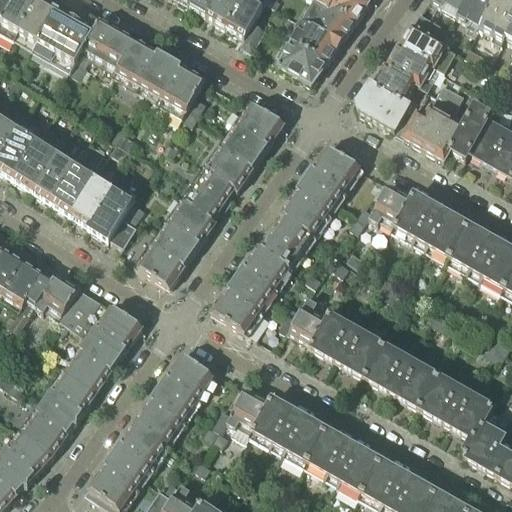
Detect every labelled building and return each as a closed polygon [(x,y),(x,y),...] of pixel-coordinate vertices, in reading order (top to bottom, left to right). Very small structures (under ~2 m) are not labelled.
[(0,0),(0,30),(16,0),(0,0)] [(0,41),(6,46),(14,50),(37,7),(31,3),(31,4),(23,0),(16,0),(0,30),(0,41)] [(171,0),(169,5),(188,15),(196,0),(171,0)] [(206,26),(220,0),(196,0),(188,15),(206,26)] [(220,0),(206,26),(225,36),(243,3),(244,0),(220,0)] [(244,0),(243,3),(225,36),(244,47),(252,32),(255,27),(264,10),(267,5),(258,0),(244,0)] [(348,0),(306,0),(304,4),(314,9),(354,32),(363,18),(364,18),(369,11),(351,1),(348,0)] [(435,0),(429,9),(455,24),(468,0),(435,0)] [(468,0),(455,24),(478,38),(499,0),(468,0)] [(511,0),(499,0),(478,38),(502,51),(504,47),(511,32),(511,0)] [(268,4),(267,5),(264,10),(274,16),(278,9),(268,4)] [(37,7),(14,50),(20,53),(32,60),(55,18),(44,12),(45,11),(37,7)] [(314,9),(301,30),(340,52),(345,45),(354,32),(314,9)] [(32,60),(51,71),(75,29),(68,24),(67,25),(55,18),(32,60)] [(410,36),(438,52),(445,41),(446,38),(420,22),(412,34),(410,36)] [(262,31),(255,27),(252,32),(260,36),(262,31)] [(299,28),(286,50),(325,73),(326,73),(325,72),(335,59),(340,52),(301,30),(299,28)] [(76,71),(83,59),(93,40),(81,33),(82,32),(75,29),(51,71),(69,81),(69,80),(70,81),(76,71)] [(83,59),(98,68),(116,39),(99,29),(93,40),(83,59)] [(252,60),(264,38),(252,32),(244,47),(240,54),(252,60)] [(398,54),(397,55),(431,75),(438,80),(450,59),(448,58),(438,52),(410,36),(409,38),(406,42),(404,48),(400,55),(398,54)] [(98,68),(117,79),(135,49),(116,39),(98,68)] [(445,41),(438,52),(448,58),(450,59),(450,58),(448,57),(454,46),(445,41)] [(115,82),(132,92),(152,59),(135,49),(117,79),(115,82)] [(325,73),(286,50),(285,49),(276,64),(272,71),(311,94),(325,73)] [(384,74),(384,75),(419,96),(427,99),(431,92),(423,88),(431,75),(397,55),(396,57),(392,62),(390,67),(386,75),(384,74)] [(132,92),(150,102),(169,69),(152,59),(132,92)] [(475,73),(485,79),(489,71),(479,66),(475,73)] [(169,69),(150,102),(148,106),(160,112),(162,109),(185,122),(183,125),(193,130),(201,116),(192,111),(193,108),(204,89),(169,69)] [(76,71),(70,81),(77,85),(83,75),(76,71)] [(369,95),(408,117),(415,121),(419,115),(421,111),(408,104),(414,93),(419,96),(384,75),(382,78),(378,83),(377,87),(372,96),(369,95)] [(13,84),(21,90),(25,85),(17,79),(13,84)] [(402,146),(423,158),(456,100),(442,92),(429,117),(428,116),(423,125),(416,121),(412,129),(402,146)] [(394,141),(402,146),(412,129),(404,125),(408,117),(369,95),(356,114),(357,121),(371,129),(394,141)] [(443,169),(449,159),(464,134),(463,133),(454,128),(454,130),(451,128),(456,119),(455,118),(462,103),(456,100),(423,158),(443,169)] [(462,168),(463,168),(489,123),(474,114),(463,133),(464,134),(449,159),(463,167),(462,168)] [(233,132),(223,146),(259,168),(283,134),(250,115),(249,116),(236,134),(233,132)] [(0,164),(19,134),(0,122),(0,164)] [(468,160),(489,172),(509,136),(505,134),(502,139),(485,129),(489,123),(463,168),(464,169),(465,167),(464,167),(468,160)] [(35,142),(40,145),(46,134),(41,131),(35,142)] [(0,180),(12,188),(36,152),(38,147),(30,142),(32,139),(21,132),(19,134),(0,164),(0,180)] [(489,172),(510,184),(511,180),(511,144),(511,141),(511,137),(509,136),(489,172)] [(112,149),(116,151),(125,157),(131,149),(117,140),(112,149)] [(204,180),(233,199),(236,201),(259,168),(223,146),(217,155),(221,157),(204,180)] [(135,163),(125,157),(116,151),(110,161),(129,173),(135,163)] [(12,188),(31,200),(54,163),(57,159),(48,153),(45,158),(36,152),(12,188)] [(163,159),(172,164),(176,157),(167,152),(163,159)] [(326,158),(303,190),(338,214),(345,203),(342,201),(348,192),(359,177),(326,158)] [(31,200),(51,213),(75,177),(78,171),(68,166),(65,170),(54,163),(31,200)] [(51,213),(69,225),(96,183),(87,177),(84,182),(75,177),(51,213)] [(193,197),(182,212),(211,230),(218,220),(221,222),(229,211),(226,208),(233,199),(204,180),(193,197)] [(87,237),(88,237),(115,195),(96,183),(69,225),(87,236),(87,237)] [(279,223),(283,226),(311,245),(327,222),(330,225),(338,214),(303,190),(279,223)] [(392,237),(393,237),(412,207),(388,193),(380,207),(370,224),(364,219),(351,236),(358,241),(367,228),(377,234),(379,230),(392,238),(392,237)] [(107,250),(108,248),(131,213),(135,207),(115,195),(88,237),(107,250)] [(414,249),(425,255),(443,225),(412,207),(393,237),(412,248),(409,253),(411,255),(414,249)] [(164,230),(155,243),(190,267),(214,232),(211,230),(182,212),(168,233),(164,230)] [(131,213),(108,248),(121,256),(122,256),(136,236),(131,232),(140,219),(131,213)] [(428,257),(447,268),(465,237),(464,237),(443,225),(425,255),(422,261),(424,262),(428,257)] [(267,248),(260,257),(288,277),(311,245),(283,226),(275,236),(272,234),(264,245),(267,248)] [(470,281),(479,286),(498,256),(466,238),(466,237),(465,237),(447,268),(468,280),(464,285),(467,286),(470,281)] [(190,267),(155,243),(149,253),(152,255),(137,276),(136,277),(165,296),(166,295),(171,294),(171,295),(190,267)] [(257,255),(233,290),(269,313),(277,302),(273,300),(288,277),(260,257),(257,255)] [(482,287),(500,298),(511,279),(511,264),(498,256),(479,286),(476,292),(478,293),(482,287)] [(0,303),(2,304),(22,273),(19,271),(18,269),(14,266),(11,266),(4,261),(0,267),(0,303)] [(34,316),(56,283),(46,276),(41,285),(32,279),(32,277),(27,274),(25,275),(22,273),(2,304),(0,306),(0,309),(18,320),(14,326),(8,336),(17,342),(34,316)] [(511,279),(500,298),(511,304),(511,279)] [(305,289),(314,295),(313,295),(322,300),(327,294),(309,282),(305,289)] [(65,289),(56,283),(34,316),(42,322),(45,319),(57,328),(58,328),(79,298),(65,289)] [(375,301),(390,309),(398,294),(384,286),(375,301)] [(269,313),(233,290),(213,319),(214,320),(215,324),(214,325),(244,342),(258,321),(261,323),(269,313)] [(94,337),(109,316),(79,298),(58,328),(69,336),(83,346),(91,335),(94,337)] [(309,356),(309,357),(328,325),(327,324),(314,316),(316,313),(307,308),(298,322),(292,319),(282,337),(290,341),(288,344),(289,345),(289,344),(309,356)] [(109,316),(94,337),(91,335),(83,346),(118,371),(139,341),(138,340),(137,335),(138,335),(109,316)] [(430,331),(445,340),(453,325),(438,317),(430,331)] [(2,333),(8,336),(14,326),(9,323),(2,333)] [(311,357),(332,369),(349,337),(352,332),(349,331),(347,336),(328,325),(309,357),(310,357),(311,357)] [(58,328),(57,328),(52,335),(64,343),(69,336),(58,328)] [(363,387),(364,387),(382,356),(362,344),(365,340),(362,338),(360,343),(349,337),(332,369),(363,386),(363,387)] [(79,360),(64,381),(96,402),(118,371),(83,346),(75,357),(79,360)] [(484,363),(499,371),(507,356),(493,348),(484,363)] [(365,387),(386,399),(404,368),(407,364),(405,362),(402,367),(382,356),(364,387),(365,388),(365,387)] [(1,373),(9,377),(16,367),(8,362),(1,373)] [(180,365),(157,398),(191,423),(200,411),(196,409),(214,382),(206,376),(186,364),(180,365)] [(418,418),(419,418),(437,387),(419,377),(422,372),(420,371),(417,376),(404,368),(386,399),(418,417),(418,418)] [(48,397),(39,410),(74,434),(96,402),(64,381),(51,399),(48,397)] [(0,384),(0,392),(13,401),(17,395),(0,383),(0,384)] [(440,430),(457,398),(460,394),(458,392),(455,397),(437,387),(419,418),(420,419),(420,418),(440,430)] [(500,404),(506,409),(511,402),(505,397),(500,404)] [(157,398),(134,431),(166,453),(181,432),(184,434),(191,423),(157,398)] [(250,441),(269,412),(270,411),(246,398),(236,415),(225,433),(233,437),(230,441),(245,450),(250,441)] [(440,430),(473,448),(481,435),(491,418),(472,407),(475,402),(473,401),(470,406),(457,398),(440,430)] [(35,422),(22,441),(52,465),(74,434),(39,410),(32,420),(35,422)] [(282,466),(285,461),(302,430),(269,412),(250,441),(270,452),(267,457),(282,466)] [(204,445),(219,455),(225,447),(219,442),(223,436),(215,430),(204,445)] [(285,461),(306,472),(323,442),(322,441),(322,442),(302,430),(285,461)] [(134,431),(111,465),(145,489),(153,477),(150,475),(166,453),(134,431)] [(495,484),(496,485),(507,464),(502,462),(505,457),(499,453),(505,442),(504,441),(501,446),(481,435),(473,448),(463,464),(462,464),(461,466),(463,466),(495,484)] [(2,456),(0,458),(0,471),(25,495),(52,465),(22,441),(6,459),(2,456)] [(327,485),(338,491),(356,461),(323,442),(324,442),(323,442),(306,472),(325,483),(322,489),(324,490),(327,485)] [(340,492),(360,503),(378,473),(377,472),(377,473),(356,461),(338,491),(335,496),(337,497),(340,492)] [(511,467),(507,464),(496,485),(497,485),(511,493),(511,467)] [(145,489),(111,465),(86,500),(88,506),(97,511),(123,511),(134,497),(137,500),(145,489)] [(195,474),(206,482),(210,475),(199,468),(195,474)] [(0,511),(8,511),(25,495),(0,471),(0,511)] [(398,511),(410,492),(379,474),(379,473),(378,473),(360,503),(375,511),(398,511)] [(248,484),(245,490),(258,499),(262,492),(248,484)] [(258,499),(245,490),(241,496),(254,505),(258,499)] [(427,511),(432,504),(431,503),(431,504),(410,492),(398,511),(427,511)] [(198,511),(187,504),(189,501),(180,494),(176,500),(168,495),(164,501),(159,498),(149,511),(198,511)]
